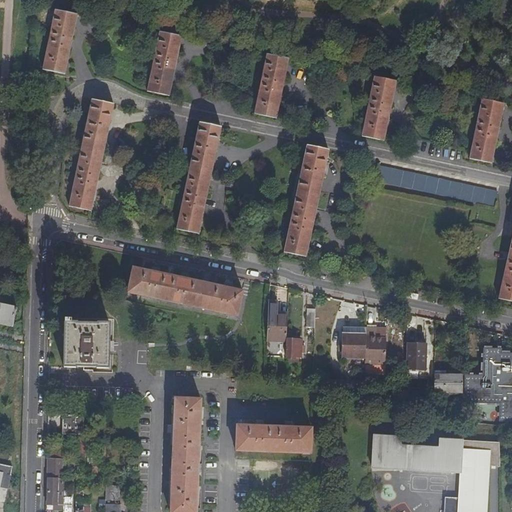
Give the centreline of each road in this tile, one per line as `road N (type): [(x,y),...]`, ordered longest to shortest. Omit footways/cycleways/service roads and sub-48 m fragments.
road 1 (residential): [(511,180),(81,89),(59,105),(51,203),(40,226)]
road 2 (residential): [(511,321),(40,226)]
road 3 (residential): [(40,226),(30,511)]
road 4 (residential): [(225,511),(228,393),(221,385),(160,388)]
road 5 (residential): [(160,388),(154,511)]
